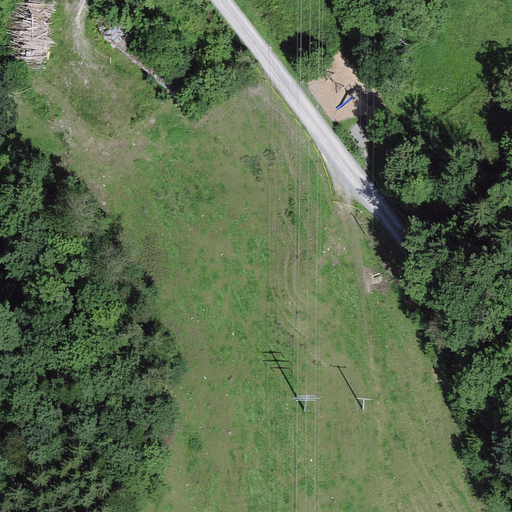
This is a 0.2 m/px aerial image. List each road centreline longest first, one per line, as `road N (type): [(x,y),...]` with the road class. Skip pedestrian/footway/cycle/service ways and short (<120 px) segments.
road 1 (track): [(511,440),(427,267),(221,0)]
road 2 (track): [(344,162),(396,511)]
